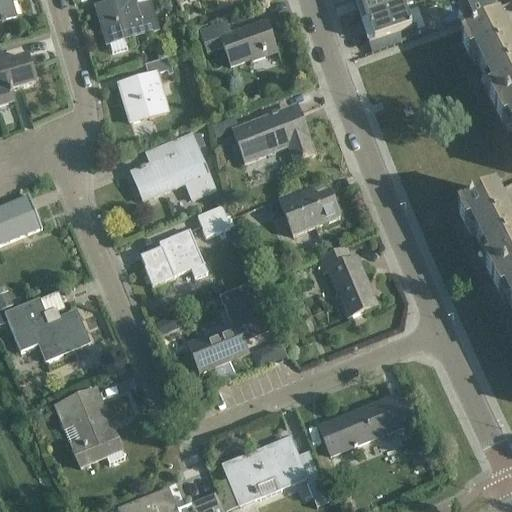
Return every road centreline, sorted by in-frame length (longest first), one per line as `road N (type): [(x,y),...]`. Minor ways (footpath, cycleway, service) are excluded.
road 1 (residential): [(438,329),(231,435),(192,434),(178,424),(62,156)]
road 2 (residential): [(438,329),(310,0)]
road 3 (residential): [(511,500),(438,329)]
road 4 (residential): [(62,156),(78,105),(50,0)]
